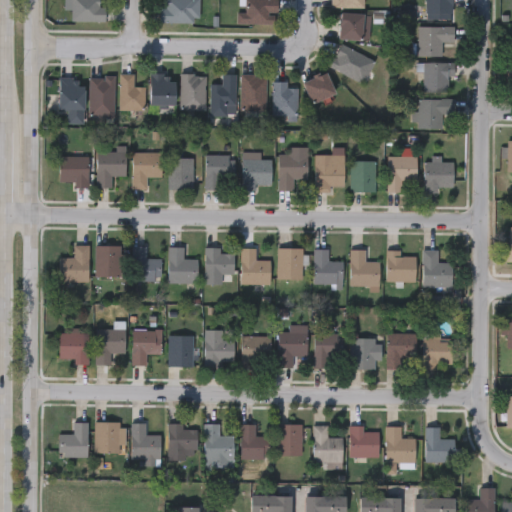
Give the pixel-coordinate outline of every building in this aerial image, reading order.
[(70,20),(70,0),(103,0),(103,20),(70,20)] [(159,22),(159,0),(197,0),(197,22),(159,22)] [(275,0),(275,24),(235,24),(235,12),(243,12),(243,0),(275,0)] [(363,0),(332,0),(332,9),(364,9),(363,0)] [(424,13),(424,0),(451,0),(451,13),(424,13)] [(367,39),(338,39),(338,13),(367,13),(367,39)] [(417,49),(417,26),(439,26),(439,49),(417,49)] [(373,61),(361,84),(327,66),(339,43),(373,61)] [(453,61),(453,76),(447,76),(447,92),(422,92),(422,61),(453,61)] [(301,81),(325,71),(334,94),(310,103),(301,81)] [(143,111),(118,111),(118,73),(133,73),(133,86),(143,86),(143,111)] [(149,105),(149,73),(173,73),(173,105),(149,105)] [(178,109),(179,74),(204,74),(204,109),(178,109)] [(234,74),(234,115),(209,115),(209,83),(220,83),(220,74),(234,74)] [(239,111),(239,74),(265,74),(265,111),(239,111)] [(113,117),(88,117),(88,76),(113,76),(113,117)] [(83,110),(57,110),(57,77),(76,77),(76,85),(83,85),(83,110)] [(271,115),(271,81),(286,81),(286,87),(296,87),(296,115),(271,115)] [(441,128),(415,128),(415,99),(452,99),(452,114),(441,114),(441,128)] [(414,148),(414,181),(401,181),(401,191),(386,191),(386,156),(400,156),(400,148),(414,148)] [(95,187),(95,150),(125,150),(125,176),(110,176),(110,187),(95,187)] [(277,154),(287,154),(287,150),(306,150),(306,179),(292,179),(292,190),(277,190),(277,154)] [(131,189),(131,152),(159,152),(159,177),(146,177),(146,189),(131,189)] [(241,187),(241,152),(259,152),(259,159),(270,159),(270,187),(241,187)] [(232,155),(232,189),(204,189),(204,155),(232,155)] [(86,156),(86,187),(72,187),(72,181),(57,181),(57,156),(86,156)] [(313,156),(342,156),(342,185),(330,185),(330,192),(313,192),(313,156)] [(168,158),(191,158),(191,189),(168,189),(168,158)] [(438,192),(423,192),(423,158),(440,158),(440,162),(452,162),(452,186),(438,186),(438,192)] [(349,191),(349,161),(373,161),(373,191),(349,191)] [(58,282),(58,257),(73,257),(73,245),(87,245),(87,282),(58,282)] [(120,245),(120,276),(93,276),(93,245),(120,245)] [(159,258),(159,281),(130,281),(130,246),(144,246),(144,258),(159,258)] [(182,247),(182,259),(196,259),(196,282),(167,282),(167,247),(182,247)] [(232,253),(232,279),(203,279),(203,247),(219,247),(219,253),(232,253)] [(276,279),(276,247),(301,247),(301,279),(276,279)] [(239,248),(254,248),(254,259),(268,259),(268,283),(239,283),(239,248)] [(326,249),(326,261),(340,261),(340,284),(312,284),(312,249),(326,249)] [(349,286),(349,249),(364,249),(364,261),(378,261),(378,286),(349,286)] [(414,282),(385,282),(385,250),(399,250),(399,256),(414,256),(414,282)] [(450,287),(421,287),(421,250),(436,250),(436,263),(450,263),(450,287)] [(288,331),(288,325),(306,325),(306,367),(276,367),(276,331),(288,331)] [(123,352),(109,352),(109,364),(94,364),(94,329),(123,329),(123,352)] [(160,330),(160,354),(145,354),(145,365),(130,365),(131,330),(160,330)] [(73,364),(73,357),(58,357),(58,331),(87,331),(87,364),(73,364)] [(220,367),(203,367),(203,333),(232,333),(232,361),(220,361),(220,367)] [(312,367),(313,333),(337,333),(337,367),(312,367)] [(416,334),(416,360),(386,360),(386,334),(416,334)] [(166,366),(166,335),(193,335),(193,366),(166,366)] [(269,336),(269,366),(240,366),(240,336),(269,336)] [(450,336),(450,364),(422,364),(422,336),(450,336)] [(378,369),(347,369),(347,338),(378,338),(378,369)] [(86,422),(86,457),(57,457),(57,435),(72,435),(72,422),(86,422)] [(122,453),(93,453),(93,422),(122,422),(122,453)] [(143,423),(143,435),(158,435),(158,461),(130,461),(130,423),(143,423)] [(182,424),(182,428),(196,428),(196,457),(166,457),(166,424),(182,424)] [(232,435),(232,467),(203,467),(203,424),(218,424),(218,435),(232,435)] [(253,424),(253,436),(266,436),(266,459),(239,459),(239,424),(253,424)] [(300,424),(300,455),(276,455),(276,424),(300,424)] [(326,425),(326,437),(341,437),(341,461),(311,461),(311,425),(326,425)] [(348,426),(361,426),(361,431),(377,431),(377,457),(348,457),(348,426)] [(399,439),(415,439),(415,462),(383,461),(384,426),(400,426),(399,439)] [(437,427),(437,439),(452,439),(452,461),(424,461),(424,427),(437,427)] [(492,511),(463,511),(463,499),(478,499),(478,488),(492,488),(492,511)] [(288,511),(248,511),(248,494),(288,495),(288,511)] [(302,511),(302,495),(343,495),(343,511),(302,511)] [(397,511),(359,511),(359,497),(397,497),(397,511)] [(452,497),(452,511),(411,511),(411,497),(452,497)] [(511,511),(500,511),(500,502),(511,502),(511,511)]
